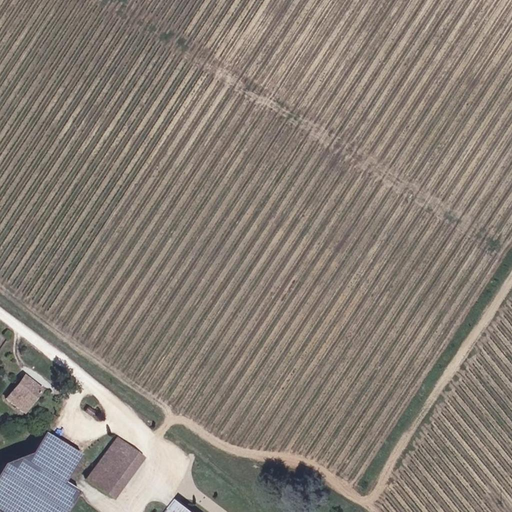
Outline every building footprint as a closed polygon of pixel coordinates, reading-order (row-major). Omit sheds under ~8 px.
[(23,378),(6,400),(25,415),(42,392),(23,378)] [(48,452),(54,443),(42,435),(37,444),(48,452)] [(99,464),(126,482),(138,465),(142,458),(117,440),(99,464)] [(47,511),(80,459),(54,443),(48,452),(23,493),(37,502),(30,511),(47,511)] [(99,464),(87,480),(114,499),(126,482),(99,464)] [(199,511),(180,498),(168,511),(199,511)]
